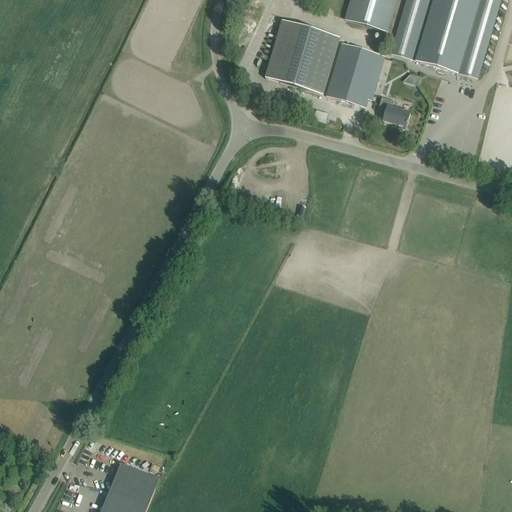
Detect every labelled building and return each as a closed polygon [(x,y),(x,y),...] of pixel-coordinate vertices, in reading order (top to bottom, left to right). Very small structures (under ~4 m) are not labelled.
[(407,0),(391,55),(478,81),(501,0),(407,0)] [(283,22),(265,79),(323,96),(340,39),(283,22)] [(342,47),(327,98),(365,109),(381,59),(381,58),(343,46),(342,47)] [(382,99),(381,100),(379,109),(386,112),(383,123),(396,127),(396,129),(406,132),(411,114),(392,109),(394,102),(382,99)] [(328,115),(316,112),(313,123),(325,126),(328,115)] [(146,511),(160,480),(121,464),(101,511),(146,511)]
